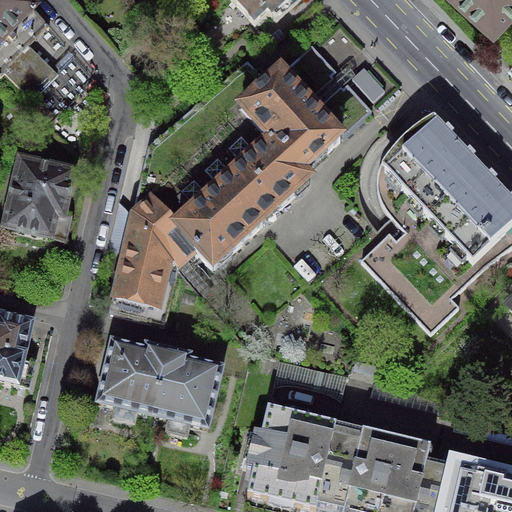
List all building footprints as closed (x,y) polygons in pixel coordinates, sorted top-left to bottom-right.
[(0,0),(0,79),(1,79),(5,75),(32,103),(57,78),(28,48),(47,30),(48,31),(49,30),(34,13),(21,0),(0,0)] [(228,0),(229,0),(252,24),(255,27),(258,24),(268,15),(272,19),(271,19),(272,20),(273,19),(274,20),(274,21),(276,23),(279,21),(301,0),(228,0)] [(511,0),(465,0),(493,26),(511,4),(511,0)] [(302,178),(340,143),(339,142),(341,140),(343,141),(372,115),(348,88),(356,80),(351,74),(345,68),(336,76),(312,49),(283,75),(284,77),(282,79),(281,78),(268,89),(247,66),(149,151),(133,221),(152,203),(177,231),(267,149),(265,147),(268,144),(300,180),(302,178)] [(457,147),(435,123),(425,133),(412,146),(415,149),(411,153),(402,144),(399,148),(396,150),(391,154),(386,160),(382,167),(379,175),(378,183),(377,191),(379,199),(381,205),(383,211),(386,216),(391,221),(406,236),(397,245),(390,238),(361,264),(431,337),(459,310),(451,303),(485,271),(511,250),(511,204),(503,195),(480,171),(457,147)] [(152,203),(133,221),(178,271),(195,256),(197,259),(199,258),(213,273),(239,249),(309,185),(302,178),(300,180),(268,144),(265,147),(267,149),(177,231),(152,203)] [(20,164),(5,232),(51,242),(66,246),(71,221),(64,219),(74,177),(47,171),(20,164)] [(178,271),(133,221),(118,204),(107,252),(124,256),(110,316),(137,322),(164,329),(178,271)] [(0,385),(17,390),(17,389),(29,392),(36,363),(24,360),(32,327),(7,321),(0,319),(0,385)] [(152,353),(147,352),(146,355),(113,347),(99,407),(116,411),(113,423),(135,428),(137,416),(153,419),(168,357),(163,356),(163,355),(158,354),(152,353)] [(172,358),(168,357),(153,419),(168,423),(165,435),(187,440),(190,428),(207,432),(221,373),(188,365),(189,362),(183,361),(183,360),(178,359),(173,357),(172,358)] [(315,391),(344,398),(348,379),(300,368),(297,379),(317,383),(315,391)] [(459,399),(451,396),(447,405),(464,412),(467,403),(459,399)] [(281,508),(298,511),(316,511),(336,428),(268,412),(262,438),(250,435),(242,470),(254,473),(247,500),(281,508)] [(431,451),(336,428),(316,511),(317,511),(318,509),(331,511),(416,511),(428,467),(427,467),(431,451)] [(511,511),(511,484),(454,471),(454,473),(428,467),(416,511),(511,511)]
